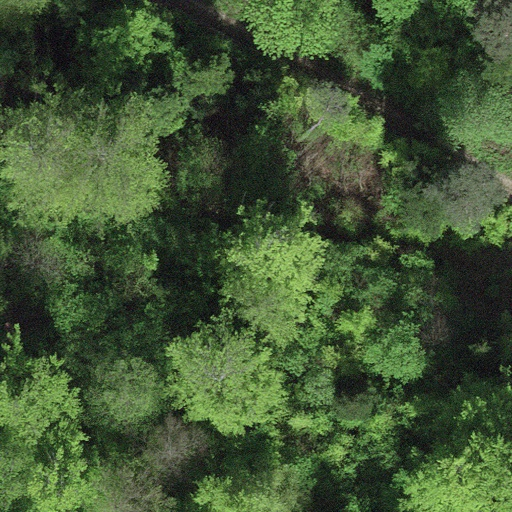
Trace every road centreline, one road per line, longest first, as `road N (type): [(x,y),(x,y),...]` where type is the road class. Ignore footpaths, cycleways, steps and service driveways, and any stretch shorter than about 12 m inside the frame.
road 1 (track): [(0,195),(511,263)]
road 2 (track): [(511,188),(190,0)]
